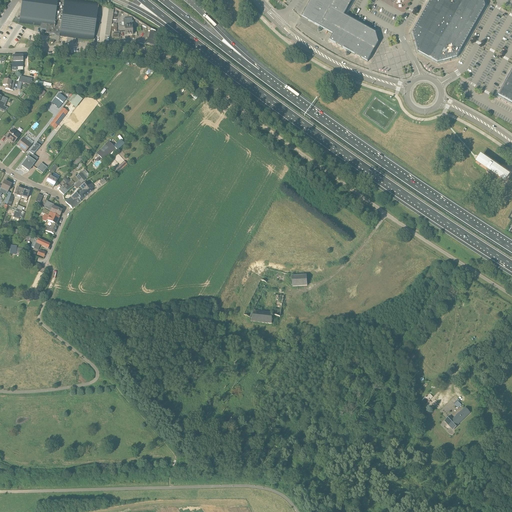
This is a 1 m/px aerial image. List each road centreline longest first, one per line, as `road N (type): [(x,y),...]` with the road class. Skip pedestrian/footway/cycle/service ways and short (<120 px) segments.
road 1 (unclassified): [(511,295),(173,60),(111,44),(0,51)]
road 2 (trunk): [(170,22),(511,264)]
road 3 (trunk): [(511,249),(247,65)]
road 4 (tertiary): [(407,87),(314,53),(258,0)]
road 5 (residential): [(42,269),(66,209),(59,197),(0,165)]
